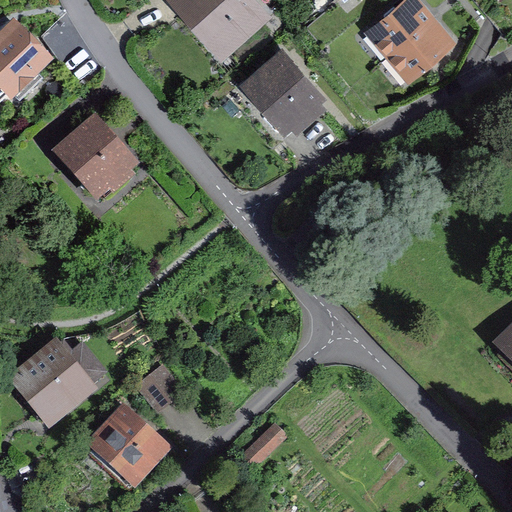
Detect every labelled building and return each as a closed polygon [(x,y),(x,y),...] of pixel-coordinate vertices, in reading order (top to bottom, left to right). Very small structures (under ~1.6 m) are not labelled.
[(159,0),(214,65),(270,18),(254,0),(159,0)] [(400,0),(362,33),(383,58),(432,17),(417,0),(400,0)] [(455,44),(432,17),(383,58),(406,85),(455,44)] [(0,23),(0,99),(7,106),(50,63),(9,21),(0,23)] [(322,110),(316,104),(324,97),(279,47),(235,86),(280,136),(287,129),(293,136),(322,110)] [(132,179),(128,174),(135,167),(92,118),(48,157),(92,206),(105,194),(110,199),(132,179)] [(315,213),(289,237),(306,256),(332,233),(315,213)] [(511,322),(487,347),(511,372),(511,322)] [(95,393),(90,387),(104,375),(78,344),(64,355),(52,341),(1,383),(43,435),(95,393)] [(155,416),(183,393),(161,367),(134,390),(155,416)] [(131,494),(169,451),(119,408),(81,451),(131,494)] [(251,476),(287,439),(272,424),(236,461),(251,476)] [(22,480),(40,470),(35,460),(16,469),(22,480)] [(27,490),(45,480),(40,470),(22,480),(27,490)]
